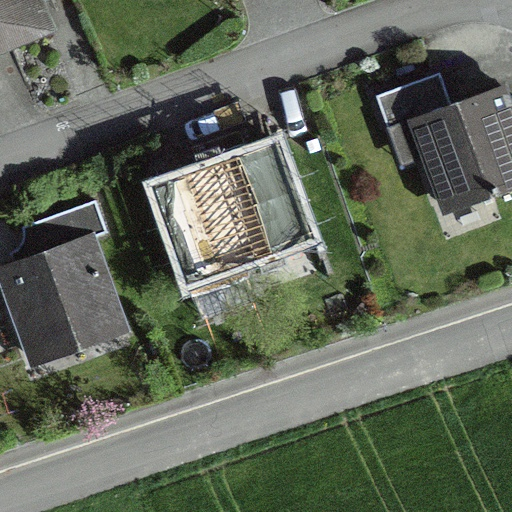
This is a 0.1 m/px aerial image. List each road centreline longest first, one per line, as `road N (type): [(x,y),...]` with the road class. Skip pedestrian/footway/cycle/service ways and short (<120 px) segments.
road 1 (residential): [(511,6),(463,0),(0,162)]
road 2 (residential): [(0,504),(511,336)]
